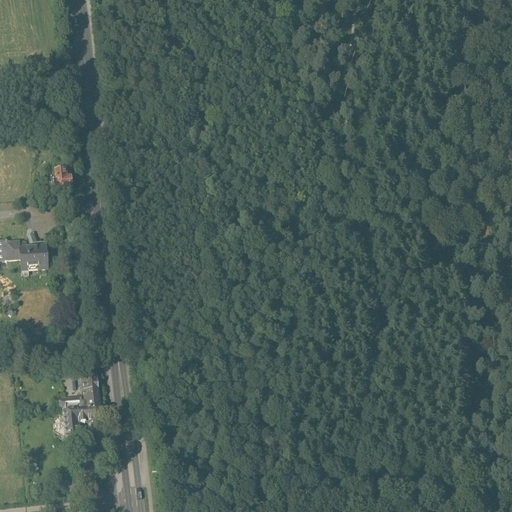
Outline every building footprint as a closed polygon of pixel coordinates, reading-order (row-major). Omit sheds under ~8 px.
[(66,173),(55,174),(56,192),(61,192),(72,192),(72,180),(67,180),(66,173)] [(40,190),(33,191),(35,208),(48,207),(46,194),(41,194),(40,190)] [(11,247),(0,248),(0,268),(20,267),(21,276),(49,273),(47,251),(19,254),(19,247),(11,247)] [(99,414),(97,376),(82,377),(83,402),(63,403),(58,406),(59,416),(62,416),(99,414)] [(62,416),(64,443),(80,442),(79,429),(99,428),(99,422),(103,422),(103,414),(99,414),(62,416)] [(81,483),(67,483),(67,498),(81,498),(81,483)]
